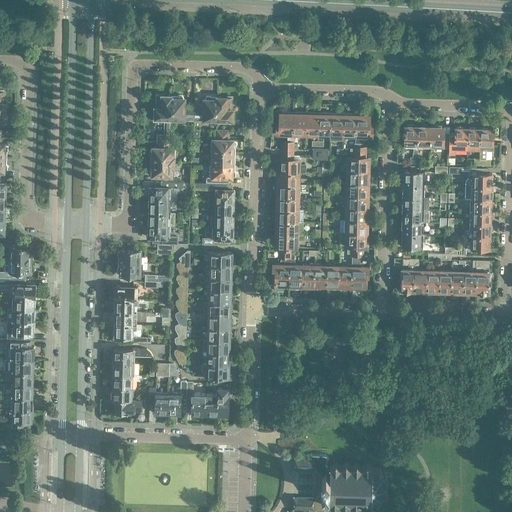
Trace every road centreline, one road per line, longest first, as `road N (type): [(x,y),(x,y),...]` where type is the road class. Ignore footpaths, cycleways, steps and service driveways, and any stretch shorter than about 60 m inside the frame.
road 1 (residential): [(86,221),(125,222),(134,65),(244,66),(258,86),(379,91),(386,103)]
road 2 (tertiary): [(511,14),(265,0)]
road 3 (secondary): [(66,219),(60,442)]
road 4 (secondary): [(86,221),(93,0)]
road 5 (secondary): [(80,442),(86,221)]
road 6 (secondary): [(74,0),(66,219)]
road 7 (residential): [(386,309),(386,103)]
road 8 (residential): [(508,312),(509,107)]
road 9 (residential): [(66,219),(29,219),(24,202),(28,61)]
road 10 (residential): [(245,439),(80,442)]
road 11 (residential): [(386,309),(250,305)]
road 12 (residential): [(386,103),(509,107)]
road 13 (residential): [(508,312),(386,309)]
